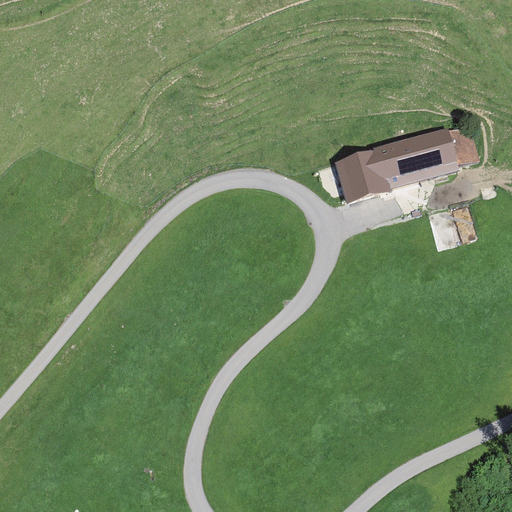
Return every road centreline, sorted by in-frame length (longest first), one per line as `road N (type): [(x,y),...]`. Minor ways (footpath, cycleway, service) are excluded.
road 1 (unclassified): [(205,511),(197,443),(230,376),(302,304),(325,239),(302,197),(238,175),(180,202),(0,408)]
road 2 (unclassified): [(511,422),(396,479),(354,511)]
